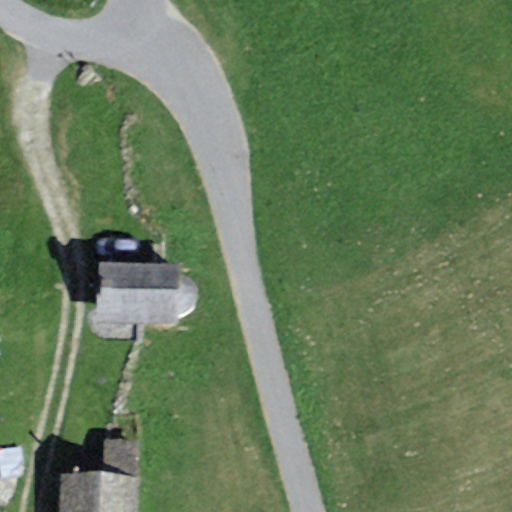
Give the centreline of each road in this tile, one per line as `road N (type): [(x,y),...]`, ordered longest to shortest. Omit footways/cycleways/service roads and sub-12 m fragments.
road 1 (unclassified): [(302,511),(200,117),(156,55),(136,0)]
road 2 (track): [(0,3),(62,34),(156,55)]
